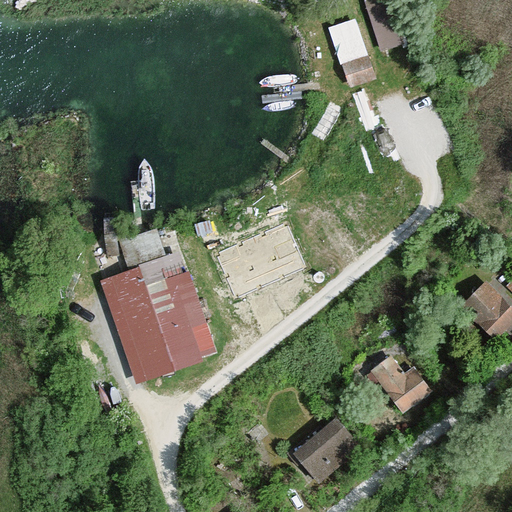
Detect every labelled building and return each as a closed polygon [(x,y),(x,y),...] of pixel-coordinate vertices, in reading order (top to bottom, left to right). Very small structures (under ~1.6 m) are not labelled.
[(371,0),(382,43),(409,37),(400,0),(371,0)] [(325,18),(352,89),(378,79),(351,8),(325,18)] [(285,226),(219,254),(236,294),(302,266),(285,226)] [(104,282),(138,381),(201,359),(199,355),(213,350),(181,256),(104,282)] [(479,288),(457,309),(488,341),(510,320),(479,288)] [(382,363),(366,377),(402,416),(426,394),(410,377),(402,384),(382,363)] [(327,417),(281,455),(306,485),(352,448),(327,417)]
